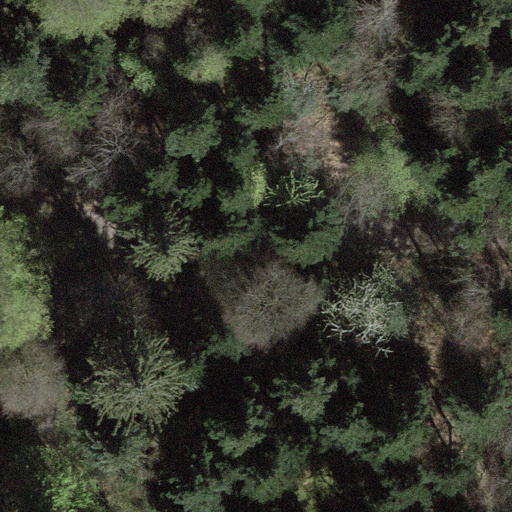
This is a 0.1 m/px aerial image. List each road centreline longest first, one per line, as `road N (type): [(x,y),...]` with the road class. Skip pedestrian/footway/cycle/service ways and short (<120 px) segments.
road 1 (track): [(12,173),(511,194)]
road 2 (track): [(36,511),(50,367),(12,173),(0,154)]
